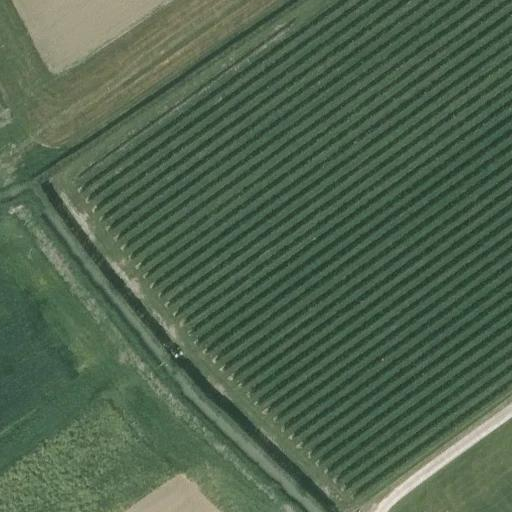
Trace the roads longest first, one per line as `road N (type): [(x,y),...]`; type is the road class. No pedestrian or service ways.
road 1 (track): [(16,163),(260,0)]
road 2 (track): [(377,511),(511,411)]
